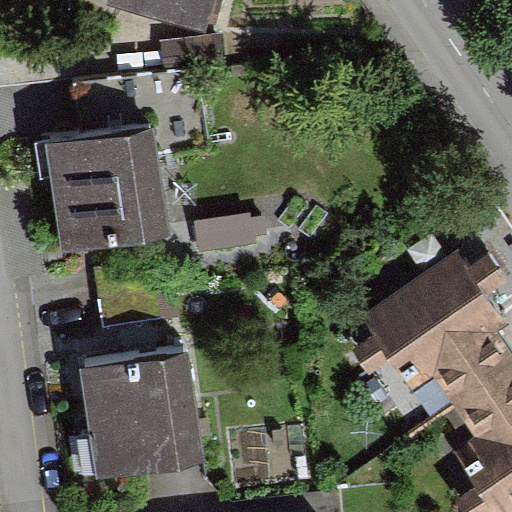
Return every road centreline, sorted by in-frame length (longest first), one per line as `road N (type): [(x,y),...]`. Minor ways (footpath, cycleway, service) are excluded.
road 1 (residential): [(27,511),(1,298)]
road 2 (residential): [(511,131),(422,0)]
